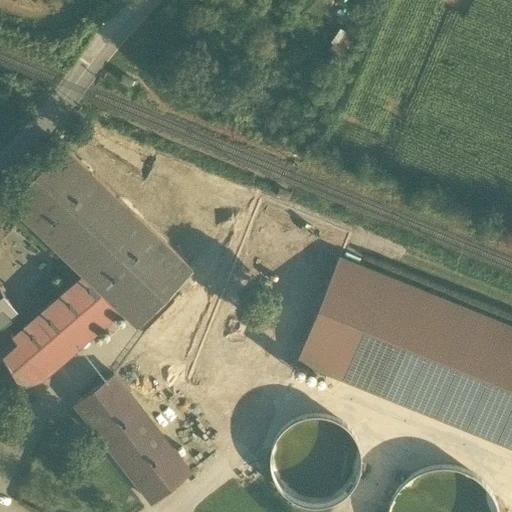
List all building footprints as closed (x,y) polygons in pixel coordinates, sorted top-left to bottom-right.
[(89,280),(60,304),(85,333),(117,306),(138,327),(193,269),(63,144),(8,202),(83,274),(89,280)] [(298,360),(511,446),(511,326),(339,257),(298,360)] [(89,280),(83,274),(11,333),(16,340),(60,304),(89,280)] [(13,310),(0,289),(0,323),(3,321),(13,310)] [(16,340),(20,345),(37,375),(85,333),(60,304),(16,340)] [(22,384),(37,375),(20,345),(3,356),(20,384),(21,384),(22,384)] [(75,404),(152,502),(191,471),(114,374),(75,404)] [(272,452),(272,469),(279,484),(292,496),(308,502),(325,502),(341,494),(352,482),(359,466),(358,449),(351,433),(338,421),(322,415),(305,416),(289,423),(278,436),(272,452)] [(451,466),(429,466),(410,476),(395,492),(387,511),(497,511),(497,508),(488,488),(472,473),(451,466)]
